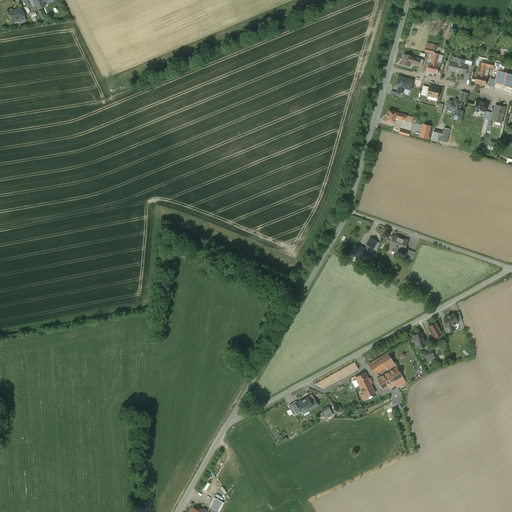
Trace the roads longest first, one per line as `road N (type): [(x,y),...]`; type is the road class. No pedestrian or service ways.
road 1 (unclassified): [(229,417),(511,268)]
road 2 (residential): [(229,417),(347,209)]
road 3 (unclassified): [(511,268),(347,209)]
road 4 (residential): [(347,209),(389,68)]
road 5 (residential): [(511,97),(389,68)]
